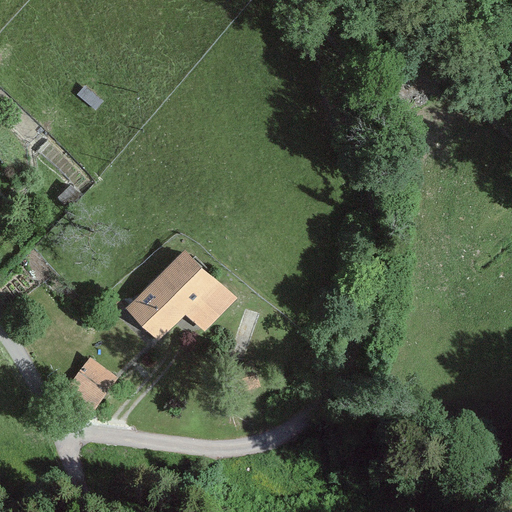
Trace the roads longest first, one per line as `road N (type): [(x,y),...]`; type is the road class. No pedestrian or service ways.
road 1 (residential): [(305,0),(366,81),(376,119),(377,213),(353,363),(322,440),(283,460),(209,461),(65,433)]
road 2 (track): [(366,81),(417,81),(460,96),(511,131)]
